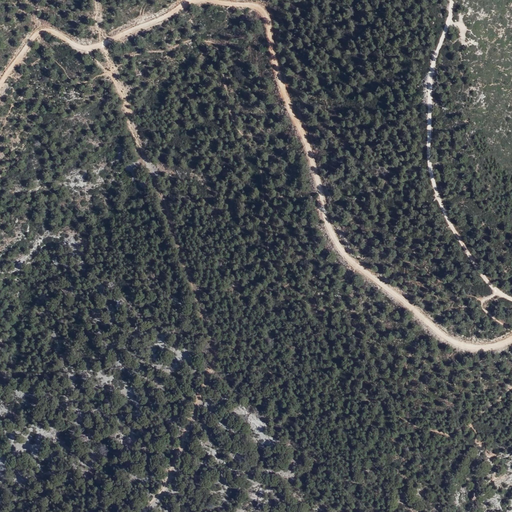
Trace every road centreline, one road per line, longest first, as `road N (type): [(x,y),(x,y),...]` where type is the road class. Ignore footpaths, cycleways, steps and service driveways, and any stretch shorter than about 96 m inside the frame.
road 1 (track): [(511,338),(475,346),(453,337),(341,251),(264,11),(220,0)]
road 2 (track): [(511,296),(490,282),(445,212),(431,167),(430,79),(454,0)]
road 3 (track): [(193,0),(105,43),(84,44),(46,27),(25,42),(0,93)]
